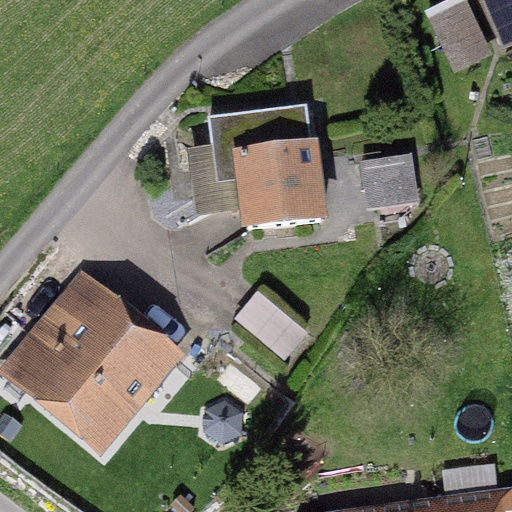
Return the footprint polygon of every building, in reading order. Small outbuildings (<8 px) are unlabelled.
[(511,0),(479,0),(502,52),(511,47),(511,0)] [(452,76),(492,59),(467,2),(427,20),(452,76)] [(240,217),(243,237),(330,226),(319,145),(311,146),(306,108),(207,120),(210,149),(187,152),(196,223),(240,217)] [(418,204),(412,156),(361,162),(366,210),(418,204)] [(0,371),(0,377),(101,461),(186,360),(82,273),(0,371)] [(307,336),(258,295),(236,322),(284,363),(307,336)] [(511,511),(511,491),(351,511),(511,511)]
